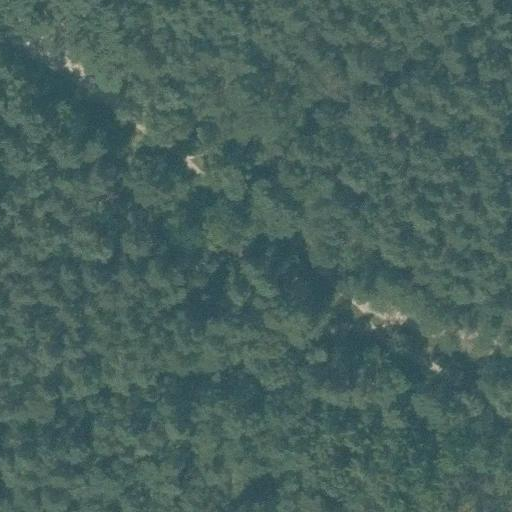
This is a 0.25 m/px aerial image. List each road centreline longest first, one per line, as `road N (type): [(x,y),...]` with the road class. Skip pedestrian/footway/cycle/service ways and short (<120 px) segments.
road 1 (unknown): [(0,413),(364,312)]
road 2 (unknown): [(364,312),(385,349),(511,428)]
